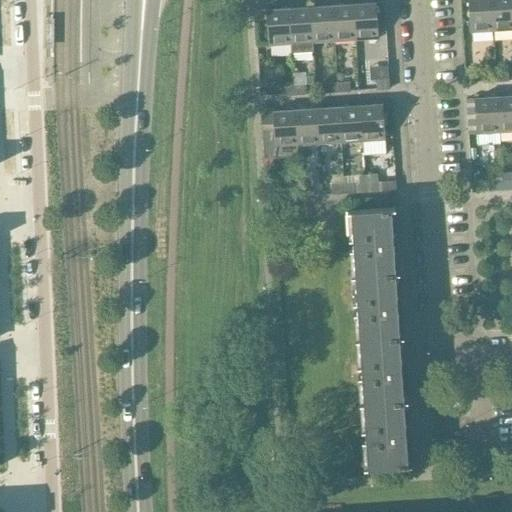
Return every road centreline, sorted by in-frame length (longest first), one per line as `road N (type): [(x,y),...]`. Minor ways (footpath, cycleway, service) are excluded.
road 1 (secondary): [(137,511),(130,318),(141,22)]
road 2 (residential): [(511,353),(451,354),(439,339),(419,0)]
road 3 (residential): [(35,201),(47,494)]
road 4 (residential): [(26,0),(35,201)]
